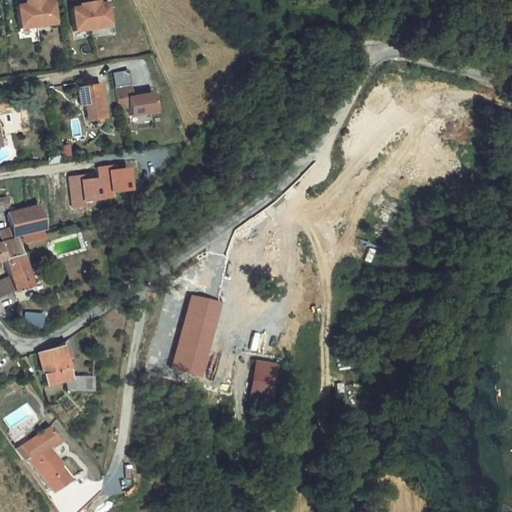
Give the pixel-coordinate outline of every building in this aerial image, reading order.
[(18,12),(11,13),(10,13),(14,36),(31,34),(47,31),(44,8),(43,8),(36,9),(36,6),(27,7),(18,9),(18,12)] [(73,14),(66,15),(65,15),(69,39),(85,36),(102,33),(98,10),(97,10),(91,11),(90,8),(81,10),(72,11),(73,14)] [(104,132),(96,99),(72,103),(75,119),(79,119),(83,136),(104,132)] [(122,100),(106,103),(109,121),(120,120),(121,129),(145,125),(142,107),(123,109),(122,100)] [(95,169),(97,197),(108,197),(108,190),(123,189),(122,167),(95,169)] [(0,243),(31,236),(27,214),(0,219),(0,233),(0,234),(0,233),(0,243)] [(0,272),(3,281),(8,295),(24,290),(9,243),(0,245),(0,272)] [(0,297),(8,295),(3,281),(0,281),(0,297)] [(222,304),(193,296),(173,367),(202,375),(222,304)] [(39,313),(24,314),(25,327),(40,326),(39,313)] [(53,344),(29,357),(40,390),(62,387),(53,344)] [(281,365),(257,361),(251,398),(274,402),(281,365)] [(90,384),(62,387),(65,401),(92,397),(90,384)] [(46,429),(16,452),(25,464),(29,461),(54,492),(76,475),(64,461),(60,464),(47,447),(56,441),(46,429)]
